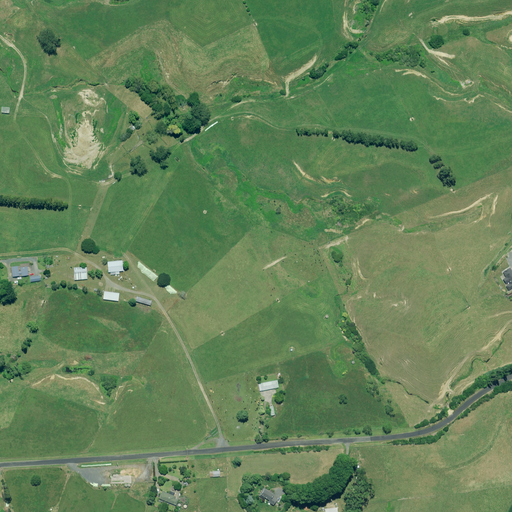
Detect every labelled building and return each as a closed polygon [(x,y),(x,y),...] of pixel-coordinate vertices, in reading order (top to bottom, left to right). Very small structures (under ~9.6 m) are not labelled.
[(123,271),(122,261),(107,262),(108,272),(111,272),(111,275),(119,274),(119,271),(123,271)] [(19,272),(18,266),(11,267),(12,277),(28,275),(28,267),(20,268),(21,271),(19,272)] [(87,279),(86,267),(74,268),(74,280),(87,279)] [(511,287),(511,270),(510,268),(508,269),(507,268),(503,271),(502,272),(505,278),(503,279),(506,284),(509,282),(510,283),(506,286),(508,290),(511,287)] [(119,293),(104,291),(103,299),(118,301),(119,293)] [(152,301),(137,297),(135,301),(150,306),(152,301)] [(279,387),(277,380),(258,384),(260,391),(279,387)] [(128,484),(131,484),(131,476),(112,476),(112,486),(112,489),(123,489),(123,484),(125,484),(124,484),(124,485),(124,486),(125,486),(125,487),(126,487),(127,487),(128,487),(128,486),(129,486),(129,485),(129,484),(128,484)] [(269,502),(268,504),(270,505),(271,504),(273,505),(277,498),(273,496),(274,494),(264,488),(260,495),(268,500),(267,502),(269,502)] [(159,499),(176,505),(178,500),(173,498),(174,496),(162,491),(161,493),(159,498),(159,499)]
